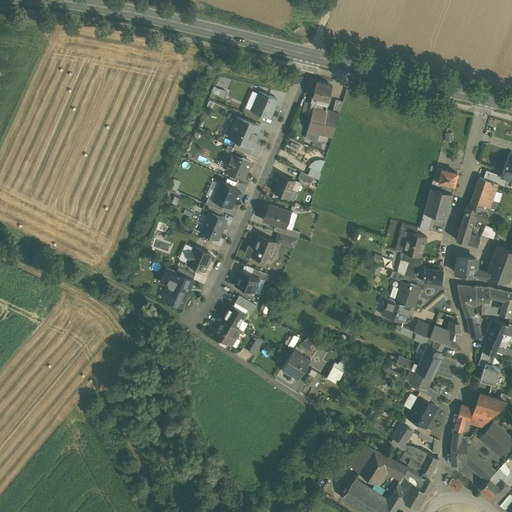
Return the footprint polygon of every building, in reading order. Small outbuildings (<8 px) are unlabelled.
[(331,84),(316,80),(312,95),(328,99),(331,84)] [(223,98),(226,91),(214,85),(211,92),(223,98)] [(259,91),(251,109),(261,114),(270,117),(278,99),(259,91)] [(328,99),(312,95),(310,105),(326,109),(328,99)] [(343,101),(335,99),(332,111),(339,112),(343,101)] [(326,109),(310,105),(306,118),(310,119),(307,129),(319,132),(332,136),(339,113),(326,109)] [(245,106),(242,112),(259,119),(261,114),(251,109),(245,106)] [(236,139),(251,146),(251,145),(254,139),(256,139),(258,133),(257,132),(259,126),(237,116),(229,136),(236,139)] [(319,132),(307,129),(305,136),(317,139),(319,132)] [(236,139),(233,146),(250,154),(253,146),(251,145),(251,146),(236,139)] [(233,153),(242,157),(244,151),(228,144),(225,150),(233,153)] [(226,170),(244,177),(251,161),(242,157),(233,153),(226,170)] [(511,154),(509,154),(507,162),(506,162),(502,172),(511,175),(511,154)] [(321,171),(310,167),(308,173),(314,176),(313,176),(319,178),(321,171)] [(442,168),(436,167),(432,179),(439,181),(442,168)] [(457,172),(442,168),(439,181),(443,182),(454,185),(457,172)] [(509,178),(487,170),(484,178),(498,183),(506,186),(509,178)] [(308,173),(303,171),(300,178),(311,182),(313,176),(314,176),(308,173)] [(294,179),(281,173),(273,190),(293,199),(297,190),(301,182),(294,179)] [(484,178),(474,207),(488,212),(498,183),(484,178)] [(439,181),(432,179),(430,187),(441,190),(443,182),(439,181)] [(225,203),(230,205),(232,201),(233,202),(237,194),(235,193),(238,188),(221,181),(213,198),(225,203)] [(454,185),(443,182),(441,190),(452,193),(454,185)] [(441,190),(430,187),(423,212),(434,215),(445,218),(452,193),(441,190)] [(213,198),(208,195),(205,202),(222,209),(225,203),(213,198)] [(205,202),(202,207),(210,211),(219,215),(222,209),(205,202)] [(290,210),(269,203),(263,219),(277,223),(285,226),(282,225),(286,213),(289,214),(290,210)] [(474,207),(466,205),(462,220),(471,223),(474,215),(482,218),(485,219),(488,212),(474,207)] [(297,213),(290,210),(289,214),(285,226),(288,227),(292,228),(297,213)] [(217,238),(226,218),(221,216),(219,215),(210,211),(201,231),(217,238)] [(434,215),(423,212),(419,227),(430,230),(434,215)] [(462,220),(461,220),(456,239),(477,245),(480,234),(474,232),(469,231),(471,223),(462,220)] [(418,225),(404,222),(402,228),(408,230),(416,232),(418,225)] [(285,226),(277,223),(275,229),(281,231),(286,233),(288,227),(285,226)] [(483,226),(477,224),(474,232),(480,234),(483,226)] [(292,228),(288,227),(286,233),(292,235),(298,237),(300,231),(292,228)] [(401,229),(395,248),(403,251),(408,230),(402,228),(402,229),(401,229)] [(416,232),(408,230),(403,251),(420,255),(426,235),(416,232)] [(286,233),(281,231),(279,238),(290,241),(292,235),(286,233)] [(279,241),(260,233),(255,246),(249,243),(246,252),(262,259),(264,255),(272,258),(279,241)] [(298,237),(292,235),(290,241),(295,243),(298,237)] [(511,248),(511,250),(497,244),(487,271),(486,276),(486,279),(508,280),(511,269),(511,248)] [(190,257),(188,262),(197,266),(204,269),(211,253),(194,246),(192,251),(191,250),(188,257),(190,257)] [(420,255),(403,251),(400,258),(408,261),(409,260),(420,265),(423,256),(420,255)] [(475,257),(462,255),(457,259),(455,272),(486,276),(487,271),(476,267),(477,260),(475,257)] [(180,259),(177,264),(179,265),(194,271),(197,266),(188,262),(180,259)] [(420,265),(409,260),(408,261),(404,273),(412,276),(423,279),(442,282),(443,270),(442,270),(443,267),(433,266),(432,269),(428,268),(425,268),(425,265),(420,265)] [(375,263),(372,262),(370,268),(378,271),(381,265),(375,263)] [(253,267),(245,263),(242,269),(251,272),(253,267)] [(179,265),(176,271),(192,279),(195,272),(194,271),(179,265)] [(193,279),(192,279),(176,271),(166,267),(161,279),(168,281),(169,286),(164,298),(182,305),(193,279)] [(267,272),(253,267),(251,272),(258,275),(258,276),(264,279),(265,276),(267,272)] [(242,269),(241,269),(236,284),(252,290),(258,276),(258,275),(251,272),(242,269)] [(392,269),(389,275),(396,277),(398,271),(392,269)] [(404,273),(398,271),(396,277),(401,279),(410,282),(412,276),(404,273)] [(281,278),(267,272),(265,276),(279,282),(281,278)] [(264,279),(258,276),(252,290),(259,293),(264,279)] [(410,282),(401,279),(399,287),(395,299),(411,304),(414,305),(420,285),(410,282)] [(475,286),(457,284),(461,301),(463,307),(471,306),(469,304),(469,301),(475,301),(475,286)] [(393,285),(389,296),(389,297),(395,299),(399,287),(393,285)] [(503,314),(508,315),(509,313),(511,314),(511,308),(511,292),(489,287),(475,286),(475,301),(478,301),(478,300),(485,300),(484,312),(500,314),(500,313),(503,314)] [(256,304),(239,294),(234,302),(247,309),(252,312),(256,304)] [(389,297),(388,296),(383,312),(394,315),(393,316),(404,319),(406,312),(408,313),(411,304),(395,299),(389,297)] [(247,309),(234,302),(233,305),(245,312),(247,309)] [(233,305),(231,304),(223,318),(237,326),(245,312),(233,305)] [(471,306),(463,307),(466,314),(472,314),(472,311),(471,306)] [(472,314),(466,314),(468,323),(469,323),(479,322),(478,313),(472,314)] [(511,316),(508,315),(503,314),(500,322),(506,324),(506,322),(508,323),(509,322),(511,323),(511,316)] [(237,326),(223,318),(214,334),(231,344),(240,328),(237,326)] [(500,322),(494,319),(485,338),(486,339),(485,342),(482,350),(494,353),(496,349),(501,352),(504,347),(511,334),(511,323),(509,322),(508,323),(508,325),(506,324),(500,322)] [(425,322),(418,320),(414,330),(416,331),(428,336),(429,336),(429,335),(433,326),(425,322)] [(459,324),(450,321),(446,332),(439,329),(436,338),(445,341),(460,348),(461,348),(461,333),(459,324)] [(479,322),(469,323),(472,336),(477,336),(485,342),(486,339),(485,338),(483,337),(484,336),(480,334),(479,322)] [(414,330),(397,324),(395,327),(400,329),(400,331),(414,337),(416,331),(414,330)] [(441,326),(434,324),(433,326),(429,335),(435,337),(436,338),(439,329),(441,326)] [(428,336),(416,331),(414,337),(423,341),(425,342),(427,337),(428,336)] [(263,340),(257,337),(249,351),(255,354),(263,340)] [(303,348),(313,345),(310,337),(300,340),(303,348)] [(436,338),(435,337),(434,340),(431,345),(441,350),(445,341),(436,338)] [(423,341),(419,352),(422,353),(427,343),(425,342),(423,341)] [(431,345),(427,343),(422,353),(420,358),(415,369),(431,376),(432,376),(434,371),(438,361),(441,356),(438,355),(441,350),(431,345)] [(310,358),(294,347),(282,366),(298,377),(310,358)] [(494,354),(482,350),(478,364),(484,366),(485,362),(491,364),(494,354)] [(416,362),(399,355),(398,358),(396,361),(415,369),(420,358),(418,357),(416,362)] [(491,364),(485,362),(484,366),(479,379),(495,384),(500,367),(491,364)] [(338,368),(332,365),(326,377),(337,383),(343,371),(338,368)] [(317,371),(311,368),(308,374),(309,374),(314,377),(317,371)] [(431,376),(415,369),(409,380),(422,385),(426,387),(426,385),(431,376)] [(324,375),(317,371),(314,377),(317,379),(320,381),(324,375)] [(314,377),(309,374),(304,381),(308,384),(313,386),(317,379),(314,377)] [(439,392),(426,385),(426,387),(422,385),(420,390),(431,396),(436,398),(439,392)] [(420,390),(416,395),(418,396),(428,401),(431,396),(420,390)] [(499,398),(479,392),(473,409),(491,416),(506,401),(499,398)] [(511,396),(501,393),(499,398),(506,401),(510,396),(511,396)] [(428,401),(418,396),(407,417),(420,424),(426,427),(426,426),(437,406),(428,401)] [(473,409),(461,404),(458,416),(465,419),(482,425),(491,416),(473,409)] [(465,419),(458,416),(455,424),(458,425),(459,423),(463,424),(465,419)] [(401,422),(395,419),(392,425),(397,428),(401,422)] [(365,426),(356,420),(353,424),(362,430),(365,426)] [(401,422),(397,428),(392,436),(394,437),(403,443),(404,443),(412,430),(401,422)] [(511,440),(511,438),(493,422),(480,438),(500,455),(511,440)] [(459,423),(458,425),(455,424),(453,431),(461,432),(463,424),(459,423)] [(426,427),(420,424),(417,429),(420,431),(424,433),(428,435),(431,429),(426,426),(426,427)] [(461,432),(453,431),(451,449),(452,464),(461,464),(461,459),(466,459),(467,459),(467,447),(467,441),(460,441),(461,432)] [(434,437),(428,435),(424,433),(421,437),(433,442),(434,437)] [(410,445),(404,443),(403,443),(394,437),(391,443),(406,451),(410,445)] [(407,465),(363,442),(348,465),(376,482),(385,468),(394,472),(394,471),(401,476),(403,472),(404,470),(407,465)] [(422,450),(417,448),(410,445),(406,451),(401,460),(407,463),(411,457),(412,454),(418,457),(422,450)] [(483,461),(467,447),(467,459),(466,459),(465,462),(475,470),(483,461)] [(422,450),(418,457),(412,454),(411,457),(421,462),(427,452),(422,450)] [(439,458),(427,452),(421,462),(411,457),(407,463),(430,475),(439,458)] [(509,471),(504,463),(499,468),(506,475),(509,471)] [(418,471),(407,465),(404,470),(406,472),(413,475),(414,473),(416,474),(418,471)] [(492,474),(483,467),(478,473),(486,480),(492,474)] [(496,472),(495,472),(481,488),(495,502),(496,502),(510,487),(502,479),(506,475),(499,468),(496,472)] [(511,473),(509,471),(506,475),(502,479),(510,487),(511,484),(511,473)] [(433,479),(421,473),(417,479),(419,480),(416,485),(426,492),(433,479)] [(387,498),(354,477),(342,496),(365,511),(378,511),(385,502),(387,498)] [(461,484),(452,478),(448,483),(457,490),(461,484)] [(416,485),(412,481),(407,490),(402,498),(417,507),(426,492),(416,485)] [(407,490),(397,484),(392,491),(402,498),(407,490)] [(387,498),(385,502),(396,508),(402,498),(392,491),(387,498)] [(511,500),(511,495),(510,493),(499,505),(504,510),(511,500)] [(393,511),(396,508),(385,502),(378,511),(393,511)]
